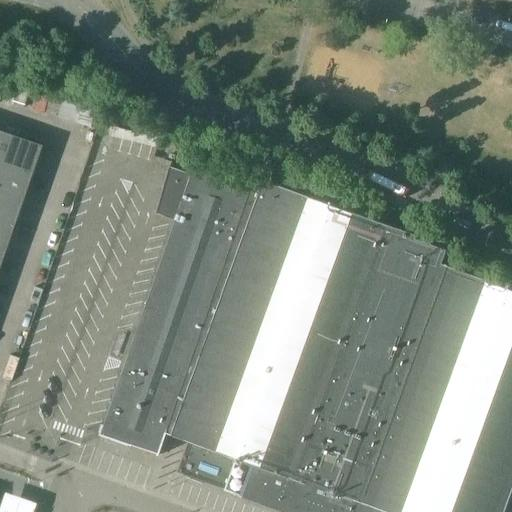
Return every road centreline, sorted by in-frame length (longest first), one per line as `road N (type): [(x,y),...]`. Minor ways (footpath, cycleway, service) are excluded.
road 1 (tertiary): [(511,261),(368,175),(173,99),(60,1)]
road 2 (residential): [(511,36),(381,0)]
road 3 (unclassified): [(53,511),(61,489),(78,485),(154,511)]
